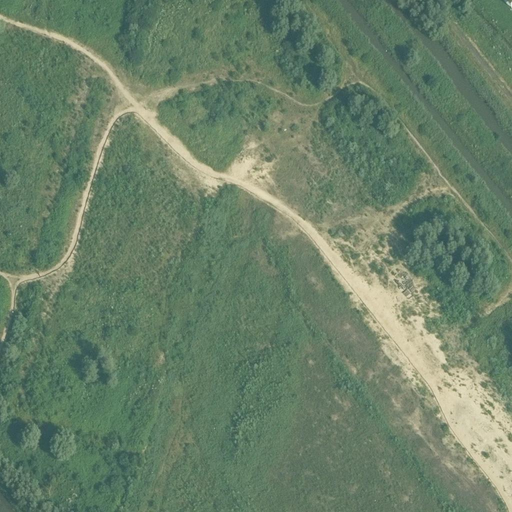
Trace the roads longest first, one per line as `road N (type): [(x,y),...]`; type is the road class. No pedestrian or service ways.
road 1 (residential): [(31,263),(95,51),(126,90)]
road 2 (residential): [(160,461),(226,246),(239,231)]
road 3 (residential): [(211,195),(363,73)]
road 4 (residential): [(286,288),(443,173)]
road 5 (residential): [(511,285),(371,394)]
road 6 (residential): [(126,90),(242,0)]
road 7 (residential): [(286,288),(371,394)]
road 8 (residential): [(126,90),(211,195)]
road 9 (residential): [(371,394),(452,495)]
road 10 (residential): [(363,73),(443,173)]
road 11 (residential): [(371,394),(358,409),(326,511)]
